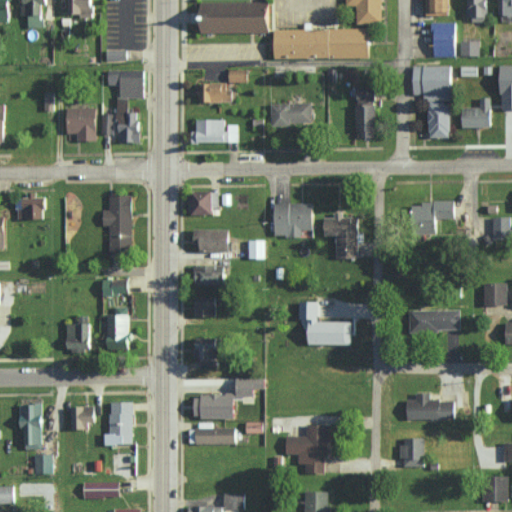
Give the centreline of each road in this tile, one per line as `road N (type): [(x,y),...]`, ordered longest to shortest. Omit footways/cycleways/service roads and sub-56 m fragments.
road 1 (residential): [(381,511),(378,184),(402,154),(400,0)]
road 2 (residential): [(511,165),(0,172)]
road 3 (residential): [(162,511),(167,0)]
road 4 (residential): [(164,376),(0,378)]
road 5 (residential): [(511,368),(376,366)]
